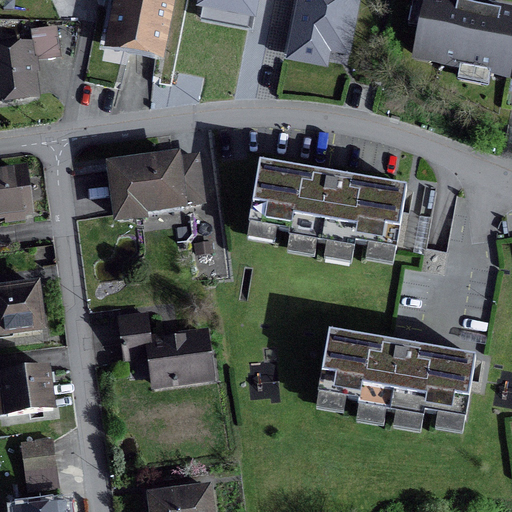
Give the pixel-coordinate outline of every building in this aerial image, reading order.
[(117,0),(117,3),(109,45),(158,55),(168,0),(117,0)] [(358,0),(304,0),(298,36),(350,45),(358,0)] [(504,76),(511,38),(511,16),(465,7),(432,0),(428,0),(416,58),(504,76)] [(0,101),(33,97),(26,48),(0,51),(0,101)] [(174,161),(110,169),(117,220),(140,217),(140,212),(179,207),(179,212),(180,212),(180,207),(200,204),(194,161),(174,164),(174,161)] [(321,177),(258,166),(248,227),(288,234),(287,240),(353,251),(354,245),(394,252),(405,191),(342,180),(342,182),(332,181),(321,179),(321,177)] [(25,214),(20,175),(0,178),(0,216),(5,216),(6,223),(18,221),(17,215),(25,214)] [(0,292),(0,335),(40,330),(35,288),(0,292)] [(123,362),(149,358),(148,343),(145,318),(118,321),(123,362)] [(390,346),(327,335),(317,396),(358,403),(357,409),(422,420),(423,414),(464,421),(474,360),(411,350),(411,351),(400,350),(390,348),(390,346)] [(203,336),(148,343),(149,358),(153,388),(209,380),(203,336)] [(51,412),(46,370),(1,376),(3,395),(0,395),(0,417),(6,417),(6,418),(51,412)] [(27,494),(56,490),(51,442),(21,446),(27,494)] [(178,494),(149,498),(150,511),(209,511),(207,491),(178,494)]
